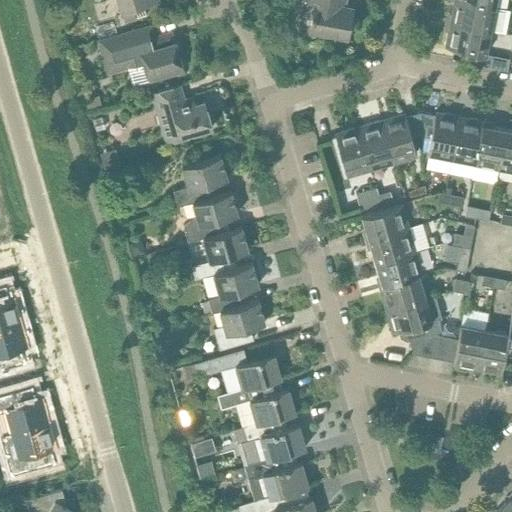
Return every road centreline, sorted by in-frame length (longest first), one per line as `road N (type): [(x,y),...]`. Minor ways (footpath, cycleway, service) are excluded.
road 1 (unclassified): [(123,511),(0,71)]
road 2 (residential): [(348,375),(269,102)]
road 3 (residential): [(511,403),(348,375)]
road 4 (residential): [(392,511),(348,375)]
road 5 (residential): [(269,102),(394,69)]
